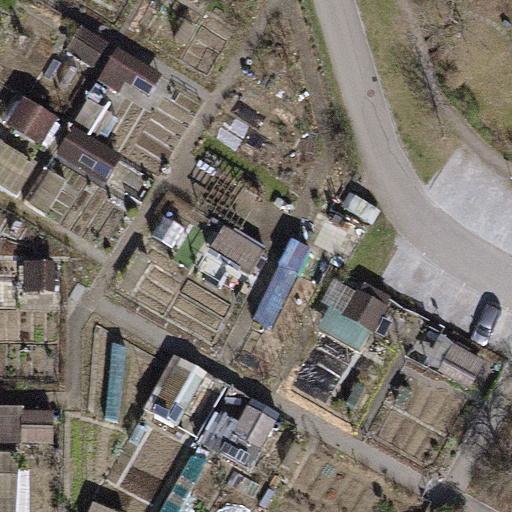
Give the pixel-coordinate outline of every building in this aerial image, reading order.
[(204,268),(244,292),(272,246),(233,222),(204,268)] [(288,266),(262,315),(279,324),(305,276),(288,266)] [(178,361),(156,408),(179,419),(201,372),(178,361)] [(0,410),(0,438),(57,441),(59,413),(0,410)] [(0,511),(30,511),(31,449),(0,448),(0,511)]
